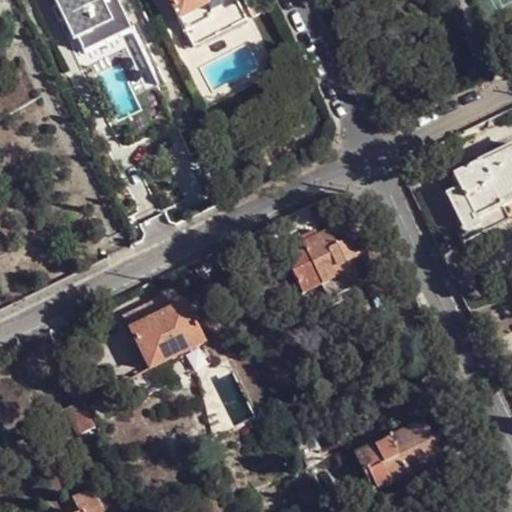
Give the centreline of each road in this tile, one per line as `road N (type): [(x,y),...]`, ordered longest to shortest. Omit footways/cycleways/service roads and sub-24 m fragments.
road 1 (residential): [(370,159),(0,332)]
road 2 (residential): [(511,446),(370,159)]
road 3 (residential): [(370,159),(300,0)]
road 4 (residential): [(370,159),(511,93)]
